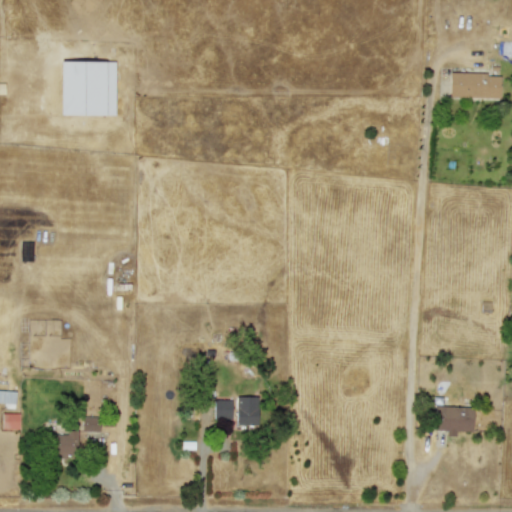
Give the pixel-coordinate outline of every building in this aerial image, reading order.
[(448,73),(447,98),(498,99),(499,74),(448,73)] [(15,391),(0,390),(0,402),(14,403),(15,391)] [(234,425),(255,425),(256,397),(235,396),(234,425)] [(212,420),(229,420),(230,400),(212,400),(212,420)] [(445,436),(454,436),(454,431),(471,432),(471,407),(432,406),(432,430),(446,430),(445,436)] [(0,429),(18,429),(18,414),(1,413),(0,429)] [(80,431),(97,431),(98,417),(81,416),(80,431)] [(50,435),(51,460),(77,459),(76,430),(66,430),(66,434),(50,435)]
